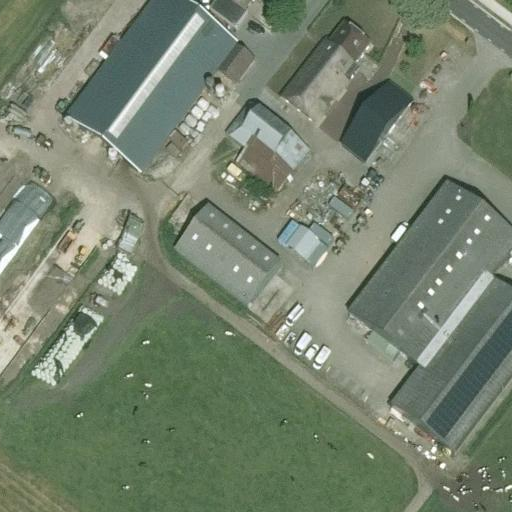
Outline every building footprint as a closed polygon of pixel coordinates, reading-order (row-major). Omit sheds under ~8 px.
[(137,172),(232,46),(171,0),(163,0),(70,123),(137,172)] [(219,0),(210,12),(236,32),(248,16),(245,13),(254,0),(219,0)] [(368,49),(343,29),(329,46),(324,42),(283,100),(314,126),(349,81),(345,77),(368,49)] [(235,89),(254,64),(235,49),(215,75),(235,89)] [(364,165),(386,136),(412,104),(389,86),(341,147),(364,165)] [(224,136),(233,142),(255,112),(246,105),(224,136)] [(266,129),(221,188),(260,218),(305,160),(266,129)] [(329,182),(334,176),(318,163),(312,169),(329,182)] [(454,458),(511,381),(511,300),(490,284),(511,255),(511,239),(447,190),(349,319),(373,337),(367,345),(392,364),(399,356),(421,373),(392,411),(454,458)] [(280,266),(206,211),(173,255),(247,310),(280,266)] [(286,349),(301,331),(295,325),(279,344),(286,349)]
